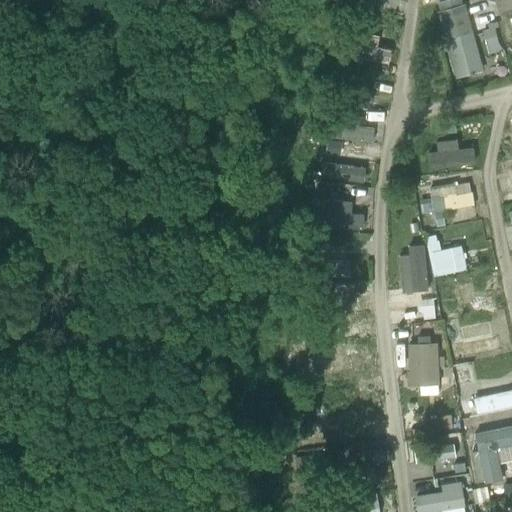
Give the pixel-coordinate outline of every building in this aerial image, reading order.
[(453,77),(458,76),(480,69),(463,6),(461,0),(443,0),(434,3),(437,11),(434,12),(441,35),(437,36),(441,50),(445,49),(453,77)] [(511,12),(496,18),(507,49),(511,46),(511,12)] [(307,16),(301,53),(313,55),(315,55),(321,18),(320,18),(307,16)] [(387,49),(375,46),(377,36),(342,29),(337,53),(360,58),(384,63),(387,49)] [(489,29),(482,31),(487,52),(495,50),(499,47),(498,40),(496,40),(493,30),(489,31),(489,29)] [(316,124),(315,135),(325,136),(371,140),(372,127),(355,126),(356,114),(327,111),(327,112),(318,111),(316,124)] [(446,126),(447,134),(456,134),(455,125),(446,126)] [(327,141),(326,153),(339,155),(341,142),(327,141)] [(428,152),(430,168),(474,163),(473,147),(428,152)] [(344,179),(343,182),(367,184),(369,152),(360,151),(360,150),(346,149),(345,171),(344,179)] [(511,194),(511,162),(502,165),(510,195),(511,194)] [(314,182),(314,195),(324,195),(324,182),(314,182)] [(429,199),(431,211),(434,211),(440,210),(472,204),(470,191),(454,194),(452,182),(427,187),(429,199)] [(309,209),(309,225),(360,228),(361,214),(340,212),(341,199),(312,198),(311,209),(309,209)] [(429,199),(419,200),(421,213),(431,211),(429,199)] [(441,210),(434,211),(437,227),(443,226),(441,210)] [(341,230),(327,229),(324,279),(339,280),(341,230)] [(306,235),(305,251),(315,251),(316,235),(306,235)] [(425,242),(432,276),(462,269),(458,246),(438,250),(436,240),(425,242)] [(427,290),(423,245),(408,246),(412,291),(424,290),(427,290)] [(453,287),(455,301),(458,314),(492,307),(489,295),(473,298),(471,283),(453,287)] [(314,291),(315,306),(315,327),(300,328),(300,343),(331,342),(329,305),(352,303),(351,290),(314,291)] [(446,308),(443,309),(445,318),(458,315),(458,314),(455,301),(445,303),(446,308)] [(457,332),(448,334),(451,346),(460,345),(457,332)] [(408,372),(406,372),(406,386),(420,386),(438,385),(439,385),(437,343),(430,344),(429,336),(417,337),(417,344),(407,345),(408,372)] [(504,350),(501,338),(460,346),(461,356),(462,358),(504,350)] [(360,346),(312,354),(316,377),(364,370),(360,346)] [(290,361),(289,376),(300,376),(301,376),(301,362),(299,362),(290,361)] [(456,388),(472,385),(468,367),(467,363),(452,366),(456,388)] [(511,386),(510,376),(478,383),(481,400),(511,393),(511,386)] [(474,399),(458,402),(461,416),(477,413),(474,399)] [(425,431),(452,428),(450,416),(424,419),(425,431)] [(478,451),(471,452),(477,480),(484,479),(484,483),(501,479),(498,462),(511,459),(511,426),(474,434),(478,451)] [(442,493),(416,497),(418,511),(440,511),(440,508),(462,505),(459,490),(462,490),(460,481),(441,484),(442,493)] [(511,483),(503,485),(506,498),(511,497),(511,483)] [(486,488),(488,500),(503,497),(500,484),(486,487),(486,488)] [(377,511),(374,493),(323,501),(325,511),(377,511)]
